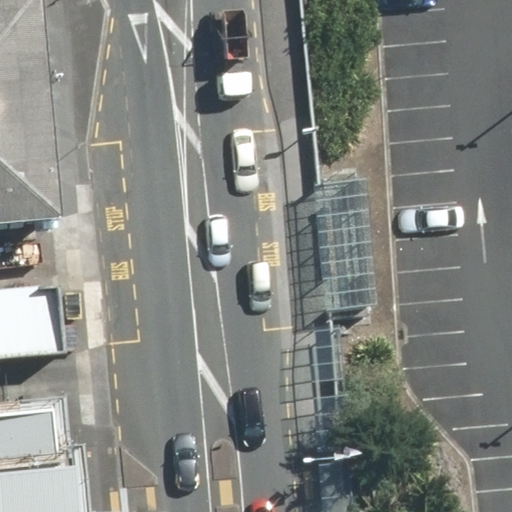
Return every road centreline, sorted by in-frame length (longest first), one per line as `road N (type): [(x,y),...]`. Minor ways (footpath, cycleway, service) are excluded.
road 1 (tertiary): [(222,511),(188,146)]
road 2 (tertiary): [(188,146),(149,0)]
road 3 (tertiary): [(212,0),(188,146)]
